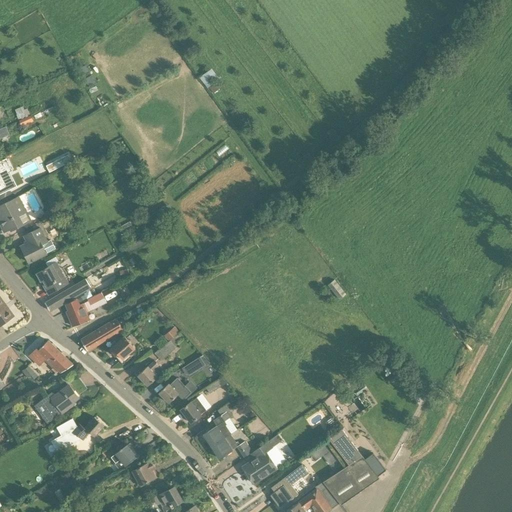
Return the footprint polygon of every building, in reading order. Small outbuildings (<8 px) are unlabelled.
[(212,67),(200,76),(207,86),(219,77),(212,67)] [(17,116),(18,120),(30,115),(28,111),(17,116)] [(19,121),(21,126),(33,121),(31,116),(19,121)] [(54,162),(57,169),(71,162),(68,156),(54,162)] [(6,160),(6,159),(0,162),(0,195),(10,191),(3,177),(5,175),(2,170),(9,166),(5,160),(6,160)] [(19,197),(0,206),(0,225),(4,233),(10,229),(11,231),(31,221),(19,197)] [(51,240),(48,242),(41,228),(33,232),(24,236),(27,244),(20,247),(28,263),(56,249),(51,240)] [(50,294),(59,289),(68,284),(55,263),(36,274),(41,282),(43,281),(50,294)] [(339,299),(346,294),(335,278),(328,283),(339,299)] [(72,299),(86,291),(90,288),(86,280),(60,294),(45,304),(49,311),(68,300),(72,299)] [(88,301),(88,302),(80,306),(77,300),(66,304),(69,311),(66,312),(73,327),(90,321),(87,314),(107,303),(102,294),(88,301)] [(0,326),(13,317),(5,306),(0,299),(0,326)] [(123,330),(122,330),(126,328),(122,320),(118,322),(117,320),(109,324),(81,341),(87,351),(98,345),(123,330)] [(169,343),(170,342),(180,334),(174,327),(164,336),(169,342),(169,343)] [(109,350),(111,352),(115,356),(117,354),(122,360),(135,349),(124,337),(113,347),(109,350)] [(29,356),(40,366),(46,359),(52,365),(61,374),(73,366),(48,341),(38,350),(36,349),(29,356)] [(176,348),(170,342),(169,343),(169,342),(159,350),(159,349),(155,353),(161,361),(176,348)] [(191,363),(198,373),(209,365),(204,356),(201,358),(200,357),(191,363)] [(147,387),(157,377),(164,371),(154,361),(148,367),(147,367),(137,376),(147,387)] [(29,365),(26,368),(31,376),(34,380),(39,375),(29,365)] [(39,402),(46,411),(40,415),(47,424),(62,413),(73,405),(71,403),(78,398),(77,397),(87,389),(79,378),(69,386),(54,396),(52,393),(39,402)] [(158,393),(159,393),(169,404),(178,394),(184,400),(191,393),(186,387),(185,388),(175,378),(169,384),(168,384),(158,393)] [(206,388),(210,394),(227,383),(223,378),(206,388)] [(201,416),(200,415),(206,410),(197,399),(191,403),(191,402),(181,410),(191,424),(201,416)] [(216,426),(203,435),(211,447),(224,439),(229,435),(224,427),(226,425),(224,422),(230,418),(227,414),(230,412),(226,405),(217,411),(220,416),(217,418),(221,423),(216,427),(216,426)] [(94,418),(85,429),(79,424),(72,431),(78,437),(83,440),(89,433),(94,437),(104,426),(94,418)] [(55,426),(63,438),(72,433),(65,421),(55,426)] [(43,434),(51,446),(60,441),(53,429),(43,434)] [(315,487),(316,489),(332,509),(339,503),(341,505),(379,479),(379,478),(377,476),(385,470),(373,454),(364,460),(362,456),(361,457),(341,431),(331,438),(351,464),(315,487)] [(229,435),(224,439),(211,447),(219,459),(232,451),(231,451),(237,447),(244,458),(252,453),(245,442),(239,445),(237,442),(235,444),(229,435)] [(124,466),(129,463),(137,457),(133,451),(136,448),(131,442),(123,449),(111,458),(116,464),(120,461),(124,466)] [(278,468),(272,460),(267,452),(273,448),(273,447),(269,442),(251,454),(255,459),(242,467),(253,484),(265,476),(278,468)] [(140,486),(147,482),(155,477),(152,470),(154,469),(150,462),(142,466),(132,472),(140,486)] [(279,507),(287,501),(289,500),(290,501),(298,495),(291,485),(302,477),(303,478),(309,474),(302,465),(271,488),(274,493),(270,496),(279,507)] [(164,511),(173,506),(182,501),(174,487),(153,499),(157,506),(160,504),(164,511)] [(306,511),(305,511),(312,506),(315,511),(327,511),(332,509),(316,489),(286,511),(306,511)]
